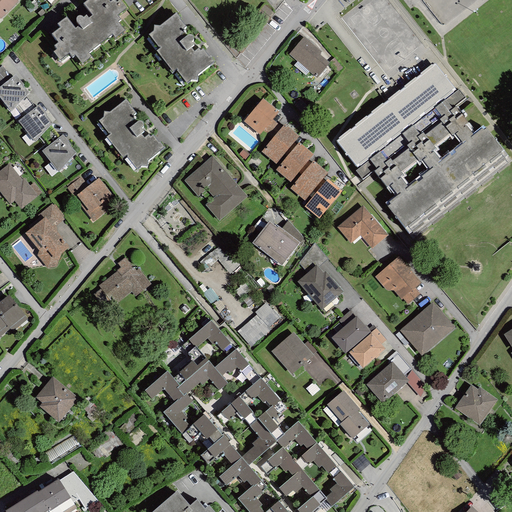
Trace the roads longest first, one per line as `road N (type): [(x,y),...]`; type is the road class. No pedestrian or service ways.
road 1 (residential): [(45,323),(316,0)]
road 2 (residential): [(360,511),(511,298)]
